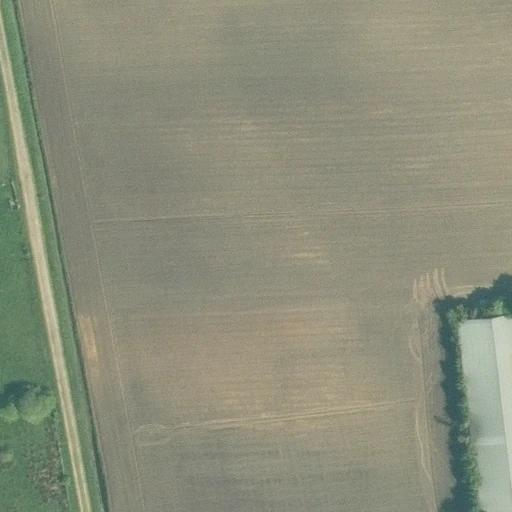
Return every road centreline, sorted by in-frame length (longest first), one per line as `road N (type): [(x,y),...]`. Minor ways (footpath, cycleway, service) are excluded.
road 1 (track): [(30,203),(88,511)]
road 2 (track): [(0,31),(30,203)]
